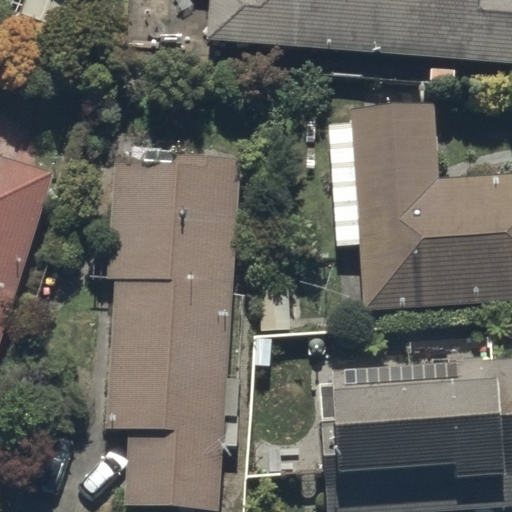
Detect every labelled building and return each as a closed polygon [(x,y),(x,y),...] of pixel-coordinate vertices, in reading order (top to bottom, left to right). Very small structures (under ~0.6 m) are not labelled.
[(511,0),(209,0),(206,47),(511,69),(511,0)] [(356,247),(360,312),(511,302),(511,180),(438,186),(434,110),(344,115),(345,129),(325,130),(333,248),(356,247)] [(0,347),(56,178),(0,159),(0,347)] [(225,384),(235,165),(178,162),(177,172),(114,170),(109,289),(115,289),(109,437),(129,438),(125,511),(216,511),(219,450),(236,451),(239,385),(225,384)] [(422,369),(330,375),(331,390),(315,391),(322,511),(483,511),(511,510),(511,361),(447,365),(445,339),(420,340),(422,369)]
